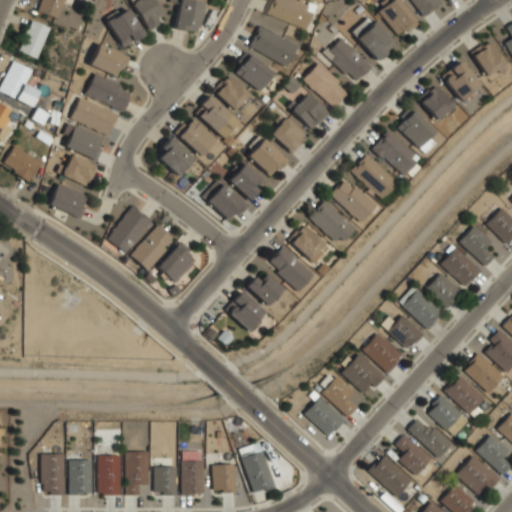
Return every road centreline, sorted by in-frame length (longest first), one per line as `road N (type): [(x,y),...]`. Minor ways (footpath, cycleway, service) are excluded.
road 1 (residential): [(169,326),(395,79),(490,0)]
road 2 (residential): [(274,511),(327,477),(511,274)]
road 3 (tertiary): [(169,326),(0,204)]
road 4 (residential): [(118,164),(151,113),(213,45),(238,0)]
road 5 (tertiary): [(235,392),(367,511)]
road 6 (residential): [(234,253),(118,164)]
